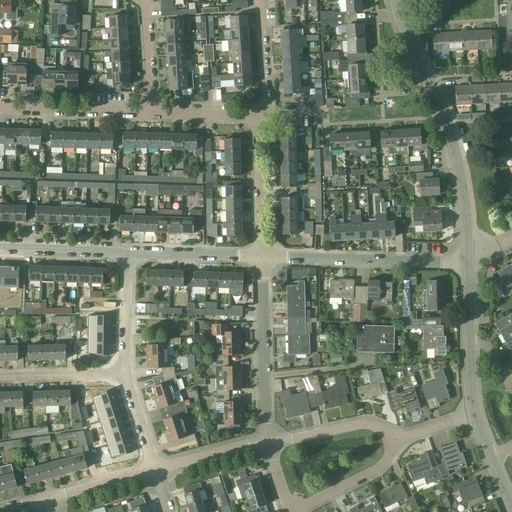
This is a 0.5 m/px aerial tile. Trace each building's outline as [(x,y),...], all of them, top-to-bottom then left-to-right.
[(0,0),(0,18),(17,19),(18,1),(0,0)] [(291,8),(290,0),(277,0),(278,0),(285,0),(286,9),(291,8)] [(362,11),(361,0),(346,0),(347,12),(362,11)] [(76,7),(59,6),(59,13),(52,13),(51,26),(45,26),(44,34),(51,35),(62,35),(62,24),(75,25),(76,7)] [(335,20),(345,19),(344,12),(334,13),(334,11),(320,12),(321,20),(335,20)] [(91,16),(83,15),(83,30),(91,30),(91,16)] [(110,29),(128,27),(127,16),(110,17),(110,29)] [(230,17),(231,29),(249,28),(248,16),(230,17)] [(341,26),(345,26),(345,19),(335,20),(321,20),(321,28),(335,27),(341,26)] [(165,22),(166,33),(190,32),(190,26),(183,27),(183,20),(165,22)] [(342,40),(348,39),(364,38),(363,24),(347,25),(348,33),(341,33),(342,40)] [(111,40),(128,38),(128,27),(110,29),(107,29),(107,34),(111,34),(111,40)] [(231,29),(232,41),(249,40),(249,28),(231,29)] [(0,42),(11,43),(12,30),(0,29),(0,42)] [(282,43),(305,42),(305,37),(296,38),(296,30),(282,30),(282,43)] [(464,51),(478,50),(477,31),(463,32),(464,51)] [(477,31),(478,50),(493,49),(492,31),(477,31)] [(166,33),(167,45),(184,44),(184,38),(190,37),(190,32),(166,33)] [(449,52),(464,51),(463,32),(448,33),(449,52)] [(449,52),(448,33),(434,34),(435,52),(449,52)] [(111,40),(111,51),(129,50),(128,38),(111,40)] [(365,52),(364,38),(348,39),(349,53),(365,52)] [(250,51),(249,40),(232,41),(232,52),(250,51)] [(306,47),(305,42),(282,43),(283,56),(297,55),(297,48),(306,47)] [(167,45),(167,56),(191,55),(191,49),(185,50),(184,44),(167,45)] [(129,50),(111,51),(105,51),(106,57),(112,57),(112,62),(130,61),(129,50)] [(232,52),(233,63),(251,62),(250,51),(232,52)] [(323,61),(338,60),(339,60),(339,52),(322,53),(323,61)] [(167,56),(168,67),(186,66),(185,60),(192,60),(191,55),(167,56)] [(298,63),(297,55),(283,56),(284,68),(307,67),(307,62),(298,63)] [(349,71),(350,79),(366,78),(366,64),(357,64),(357,59),(339,60),(338,60),(339,72),(349,71)] [(106,68),(107,74),(130,73),(130,61),(112,62),(112,68),(106,68)] [(233,63),(234,75),(251,74),(251,62),(233,63)] [(11,84),(17,84),(18,64),(4,64),(3,87),(11,87),(11,84)] [(32,65),(18,64),(17,84),(24,84),(24,88),(31,88),(32,65)] [(168,67),(169,79),(193,77),(192,71),(186,71),(186,66),(168,67)] [(44,67),(44,71),(43,89),(55,89),(56,71),(55,71),(55,67),(44,67)] [(307,72),(307,67),(284,68),(284,81),(298,80),(298,73),(307,72)] [(55,89),(66,89),(67,72),(56,71),(55,89)] [(78,72),(67,72),(66,89),(78,90),(78,72)] [(130,73),(107,74),(107,80),(113,80),(113,86),(131,85),(130,73)] [(221,81),(234,81),(235,86),(252,85),(251,74),(234,75),(220,76),(221,81)] [(94,76),(84,75),(83,90),(94,90),(94,76)] [(210,88),(209,76),(204,76),(200,77),(201,88),(210,88)] [(222,88),(221,81),(220,76),(217,76),(212,76),(212,88),(222,88)] [(193,89),(193,77),(169,79),(170,91),(193,89)] [(345,100),(359,99),(359,92),(367,92),(366,78),(350,79),(343,79),(344,87),(345,100)] [(299,87),(298,80),(284,81),(285,94),(308,93),(308,87),(299,87)] [(511,83),(499,84),(500,103),(511,102),(511,83)] [(499,84),(485,85),(486,104),(500,103),(499,84)] [(485,85),(470,86),(471,105),(486,104),(485,85)] [(471,105),(470,86),(456,87),(457,105),(471,105)] [(471,112),(464,112),(464,109),(457,109),(457,119),(471,119),(471,112)] [(4,151),(16,151),(17,129),(5,129),(4,144),(4,151)] [(16,144),(28,145),(29,130),(17,129),(16,151),(16,144)] [(408,147),(413,146),(419,146),(419,151),(428,150),(427,138),(420,138),(420,129),(407,130),(408,147)] [(41,130),(29,130),(28,145),(41,145),(41,130)] [(395,147),(408,147),(407,130),(394,131),(395,147)] [(395,147),(394,131),(381,131),(382,148),(389,148),(389,153),(395,152),(395,147)] [(369,132),(356,133),(357,150),(370,149),(369,132)] [(51,148),(63,148),(64,133),(51,133),(51,148)] [(76,149),(76,134),(64,133),(63,148),(76,149)] [(135,154),(135,134),(123,133),(122,148),(135,148),(135,154)] [(344,151),(357,150),(356,133),(343,134),(344,151)] [(88,134),(76,134),(76,149),(88,149),(88,134)] [(88,149),(100,149),(101,134),(88,134),(88,149)] [(101,134),(100,149),(113,150),(113,135),(101,134)] [(147,149),(148,134),(135,134),(135,154),(140,155),(140,149),(147,149)] [(147,149),(160,149),(160,134),(148,134),(147,149)] [(160,149),(172,149),(172,135),(160,134),(160,149)] [(344,151),(343,134),(330,134),(331,151),(344,151)] [(172,135),(172,149),(184,150),(185,135),(172,135)] [(197,135),(185,135),(184,150),(197,150),(197,135)] [(225,139),(225,151),(240,151),(240,138),(225,139)] [(281,150),(296,150),(296,138),(281,138),(281,150)] [(281,150),(281,163),(296,163),(296,150),(281,150)] [(225,151),(225,164),(240,163),(240,151),(225,151)] [(333,177),(332,161),(323,161),(324,177),(333,177)] [(422,161),(409,162),(409,172),(423,171),(422,161)] [(241,176),(240,163),(225,164),(226,177),(241,176)] [(281,163),(281,175),(297,175),(296,163),(281,163)] [(438,179),(432,180),(432,172),(416,173),(416,182),(420,182),(421,195),(439,194),(438,179)] [(297,175),(281,175),(282,188),(302,187),(302,182),(297,182),(297,175)] [(226,186),(226,199),(241,199),(241,186),(226,186)] [(322,209),(321,191),(308,191),(309,199),(315,199),(315,210),(322,209)] [(282,210),(297,210),(303,210),(303,197),(297,197),(282,198),(282,210)] [(226,199),(226,211),(241,211),(241,199),(226,199)] [(61,208),(60,223),(73,223),(73,209),(73,202),(69,202),(69,203),(68,208),(61,208)] [(73,223),(85,224),(86,203),(81,203),(81,209),(73,209),(73,223)] [(1,221),(13,221),(14,206),(2,206),(1,221)] [(14,206),(13,221),(26,222),(26,207),(14,206)] [(36,222),(48,222),(48,208),(36,207),(36,222)] [(48,208),(48,222),(60,223),(61,208),(48,208)] [(86,209),(85,224),(97,224),(98,209),(86,209)] [(98,209),(97,224),(110,225),(110,210),(98,209)] [(120,231),(132,231),(132,217),(133,210),(125,209),(125,216),(120,216),(120,231)] [(282,210),(282,223),(298,222),(297,210),(282,210)] [(431,211),(413,212),(414,226),(415,226),(423,225),(423,231),(441,230),(440,217),(440,210),(431,211)] [(157,217),(157,232),(169,233),(169,218),(170,212),(157,211),(157,217)] [(188,218),(182,218),(181,233),(194,233),(194,228),(200,228),(200,212),(188,211),(188,218)] [(242,223),(241,211),(226,211),(227,224),(242,223)] [(170,212),(169,218),(169,233),(181,233),(182,218),(182,212),(170,212)] [(376,223),(368,224),(369,239),(382,238),(380,214),(375,214),(376,223)] [(380,214),(382,238),(394,237),(394,222),(386,222),(385,214),(380,214)] [(355,216),(357,239),(369,239),(368,224),(361,224),(360,215),(355,216)] [(351,225),(344,225),(344,240),(357,239),(355,216),(351,216),(351,225)] [(132,231),(145,232),(145,217),(132,217),(132,231)] [(145,217),(145,232),(157,232),(157,217),(145,217)] [(344,240),(344,225),(336,226),(335,217),(330,217),(332,241),(344,240)] [(298,222),(282,223),(282,235),(298,235),(298,222)] [(313,234),(313,222),(304,222),(304,234),(313,234)] [(242,236),(242,223),(227,224),(227,236),(242,236)] [(324,235),(324,225),(316,225),(315,235),(324,235)] [(511,263),(492,275),(502,294),(509,290),(507,286),(511,283),(511,263)] [(0,266),(0,287),(17,288),(18,268),(0,266)] [(41,281),(42,267),(29,266),(29,281),(41,281)] [(54,267),(42,267),(41,281),(53,282),(54,267)] [(66,268),(54,267),(53,282),(66,282),(66,268)] [(79,268),(66,268),(66,282),(78,283),(79,268)] [(90,283),(91,269),(79,268),(78,283),(78,286),(84,286),(84,283),(90,283)] [(103,269),(91,269),(90,283),(103,284),(103,269)] [(159,286),(159,271),(147,271),(146,285),(159,286)] [(171,272),(159,271),(159,286),(171,286),(171,272)] [(171,272),(171,286),(183,287),(184,272),(171,272)] [(193,287),(206,288),(207,273),(194,273),(193,287)] [(219,274),(207,273),(206,288),(218,288),(219,274)] [(218,288),(230,289),(231,274),(219,274),(218,288)] [(231,274),(230,289),(230,295),(243,295),(243,289),(244,275),(231,274)] [(354,306),(360,306),(361,287),(354,287),(354,281),(343,280),(343,282),(330,282),(329,299),(353,300),(353,306),(354,306)] [(368,287),(361,287),(360,306),(367,306),(368,300),(391,301),(392,283),(379,283),(379,281),(368,281),(368,287)] [(286,287),(287,303),(310,303),(310,302),(305,302),(304,282),(298,282),(298,286),(286,287)] [(445,311),(444,282),(427,282),(428,311),(445,311)] [(411,320),(417,320),(416,311),(410,312),(410,307),(410,290),(402,290),(403,320),(411,320)] [(310,307),(310,303),(287,303),(287,320),(310,319),(310,318),(305,319),(305,307),(310,307)] [(230,311),(229,311),(229,316),(242,317),(242,307),(230,306),(230,311)] [(509,350),(511,348),(511,313),(495,323),(509,350)] [(88,316),(88,329),(110,329),(111,317),(111,316),(88,316)] [(310,323),(310,319),(287,320),(288,336),(309,335),(306,335),(305,323),(310,323)] [(158,328),(157,320),(148,320),(149,329),(158,328)] [(411,320),(403,320),(403,330),(423,329),(423,350),(434,349),(434,356),(446,356),(446,337),(443,337),(443,326),(423,326),(423,320),(411,320)] [(222,344),(242,344),(242,332),(228,333),(228,325),(212,325),(212,333),(222,333),(222,344)] [(356,352),(394,353),(395,327),(357,325),(356,352)] [(88,329),(88,342),(110,342),(110,329),(88,329)] [(61,333),(50,334),(50,351),(61,351),(61,333)] [(72,333),(61,333),(61,351),(73,351),(72,333)] [(18,334),(6,334),(7,352),(18,352),(18,334)] [(29,334),(18,334),(18,352),(29,352),(29,334)] [(39,334),(29,334),(29,352),(40,351),(39,334)] [(50,334),(39,334),(40,351),(50,351),(50,334)] [(310,355),(309,335),(288,336),(288,355),(283,355),(283,363),(296,363),(295,356),(310,355)] [(147,357),(167,356),(174,356),(174,339),(161,339),(161,345),(149,346),(147,348),(148,353),(149,355),(149,357),(147,357)] [(88,342),(88,355),(97,355),(97,356),(110,356),(110,354),(110,342),(88,342)] [(215,355),(215,362),(228,361),(228,355),(241,355),(240,344),(242,344),(222,344),(223,355),(215,355)] [(342,362),(341,355),(330,356),(331,363),(342,362)] [(162,368),(162,376),(175,374),(175,367),(167,368),(167,356),(147,357),(147,368),(162,368)] [(216,379),(243,379),(243,367),(228,368),(228,361),(215,362),(216,379)] [(383,381),(379,369),(367,372),(370,385),(358,388),(362,401),(369,399),(369,397),(382,394),(379,382),(383,381)] [(436,381),(422,386),(427,400),(436,397),(438,403),(449,399),(445,385),(447,384),(443,370),(434,373),(436,381)] [(180,391),(175,374),(162,376),(164,384),(153,387),(156,398),(154,398),(154,399),(173,393),(180,391)] [(337,389),(322,392),(325,409),(348,404),(346,394),(348,393),(344,375),(334,378),(337,389)] [(301,377),(305,393),(306,393),(313,391),(309,376),(301,377)] [(309,376),(313,391),(313,394),(322,392),(318,378),(311,379),(310,376),(309,376)] [(216,379),(216,396),(229,396),(229,390),(241,390),(241,379),(243,379),(216,379)] [(395,411),(407,407),(409,412),(420,409),(413,389),(398,394),(397,389),(389,392),(395,411)] [(101,395),(92,398),(96,410),(117,403),(114,391),(113,390),(101,394),(101,395)] [(306,393),(305,393),(291,396),(290,390),(282,392),(288,418),(310,413),(306,393)] [(54,391),(44,392),(44,409),(55,409),(55,391),(54,391)] [(65,391),(55,391),(55,409),(66,409),(65,391)] [(77,391),(65,391),(66,409),(77,408),(77,391)] [(22,392),(11,392),(11,410),(23,410),(22,392)] [(33,392),(22,392),(23,410),(34,409),(33,392)] [(44,392),(33,392),(34,409),(44,409),(44,392)] [(176,403),(173,393),(154,399),(158,410),(171,405),(173,411),(185,407),(184,401),(176,403)] [(217,414),(224,414),(244,413),(244,402),(229,402),(229,396),(216,396),(217,414)] [(117,403),(96,410),(100,422),(121,415),(117,403)] [(165,432),(184,426),(180,415),(187,413),(185,407),(173,411),(175,417),(163,421),(166,431),(165,432)] [(244,413),(224,414),(224,425),(217,425),(217,431),(230,431),(230,425),(242,425),(242,414),(244,414),(244,413)] [(121,415),(100,422),(104,434),(125,427),(121,415)] [(187,437),(184,426),(165,432),(168,443),(182,438),(184,444),(196,440),(194,434),(187,437)] [(125,427),(104,434),(108,446),(129,439),(125,427)] [(129,439),(108,446),(112,459),(121,456),(134,452),(133,451),(129,439)] [(440,448),(445,463),(439,465),(443,477),(449,475),(448,471),(466,465),(462,452),(460,453),(456,443),(440,448)] [(71,451),(69,452),(74,472),(87,469),(82,448),(71,451)] [(66,453),(56,455),(61,476),(74,472),(69,452),(66,453)] [(432,469),(427,453),(419,455),(421,461),(407,465),(411,477),(413,482),(425,479),(427,485),(442,479),(438,467),(432,469)] [(46,458),(43,459),(49,479),(61,476),(56,455),(46,458)] [(41,459),(30,462),(36,483),(49,479),(43,459),(41,459)] [(20,465),(18,466),(23,486),(36,483),(30,462),(20,465)] [(15,466),(4,469),(10,489),(23,486),(18,466),(15,466)] [(203,489),(221,481),(219,475),(201,483),(203,489)] [(242,499),(248,497),(263,492),(261,485),(260,485),(258,480),(250,482),(248,477),(236,481),(242,499)] [(463,504),(468,502),(483,497),(475,477),(451,486),(454,492),(458,490),(463,504)] [(406,497),(400,484),(379,494),(388,511),(399,506),(397,502),(406,497)] [(217,497),(220,496),(225,495),(224,489),(216,491),(217,497)] [(188,506),(202,502),(199,490),(184,494),(188,506)] [(265,499),(263,492),(248,497),(251,509),(246,510),(246,511),(259,511),(257,507),(266,504),(264,499),(265,499)] [(225,495),(220,496),(222,503),(228,501),(225,495)] [(412,511),(418,508),(412,495),(406,498),(412,511)] [(356,506),(349,510),(350,511),(381,511),(375,497),(369,500),(371,504),(358,510),(356,506)] [(485,502),(483,497),(468,502),(470,507),(485,502)] [(188,506),(190,511),(205,511),(202,502),(188,506)]
